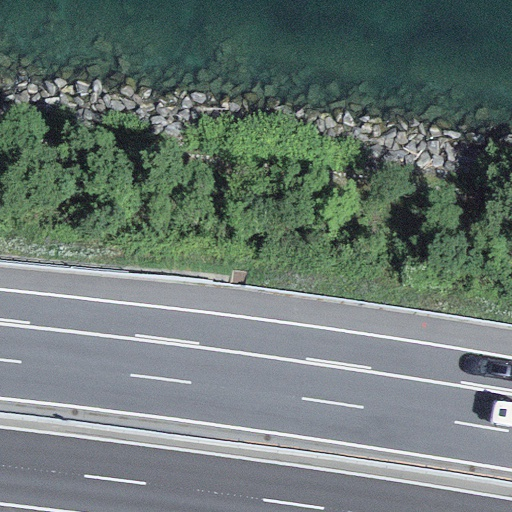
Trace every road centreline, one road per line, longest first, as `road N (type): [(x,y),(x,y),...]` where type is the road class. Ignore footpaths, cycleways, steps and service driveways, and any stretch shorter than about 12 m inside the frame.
road 1 (motorway): [(511,433),(0,360)]
road 2 (motorway): [(0,467),(341,511)]
